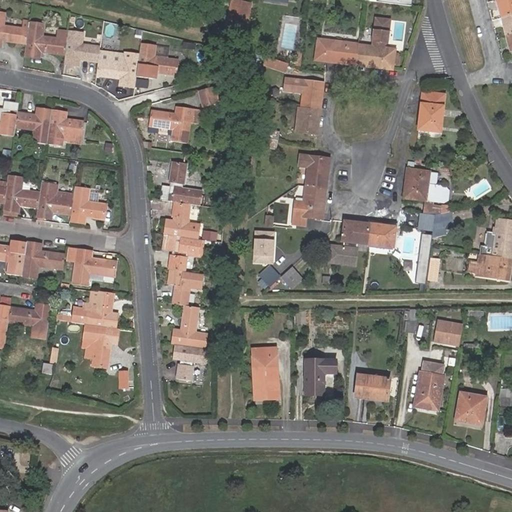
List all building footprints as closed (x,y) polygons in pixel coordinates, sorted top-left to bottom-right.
[(238,27),(242,2),(232,0),(227,25),(238,27)] [(511,15),(511,0),(497,0),(502,18),(511,15)] [(250,3),(242,2),(238,27),(245,29),(250,3)] [(5,15),(0,13),(0,47),(1,47),(2,41),(26,45),(28,29),(4,25),(5,15)] [(511,15),(502,18),(506,36),(511,34),(511,15)] [(394,55),(395,49),(382,48),(383,45),(389,40),(392,18),(376,16),(372,46),(359,44),(357,60),(370,62),(370,66),(393,69),(393,65),(398,66),(399,56),(394,55)] [(29,23),(28,29),(26,45),(25,55),(39,58),(40,51),(43,36),(44,25),(30,23),(29,23)] [(69,31),(68,40),(65,55),(64,63),(78,66),(79,60),(98,63),(99,60),(100,48),(81,45),(83,33),(69,31)] [(68,40),(43,36),(40,51),(65,55),(68,40)] [(314,59),(326,61),(345,63),(345,60),(357,62),(357,60),(359,44),(317,39),(314,59)] [(141,44),(140,55),(137,77),(151,79),(152,72),(176,75),(178,61),(155,57),(156,46),(141,44)] [(123,64),(99,60),(98,63),(96,76),(121,79),(120,85),(135,87),(137,78),(137,77),(140,55),(124,52),(123,64)] [(286,64),(267,57),(265,65),(284,71),(286,64)] [(150,89),(151,80),(137,78),(135,87),(150,89)] [(320,109),(324,83),(285,78),(284,91),(302,93),(300,108),(320,109)] [(212,88),(198,91),(202,106),(216,103),(212,88)] [(444,95),(422,92),(418,130),(439,133),(444,95)] [(4,107),(0,106),(0,122),(2,122),(0,134),(15,136),(16,128),(18,111),(19,104),(5,102),(4,107)] [(296,132),(317,135),(320,109),(300,108),(298,108),(296,132)] [(191,111),(177,109),(176,116),(152,112),(149,126),(174,130),(172,141),(186,143),(191,111)] [(37,114),(18,111),(16,128),(35,131),(33,141),(48,143),(52,112),(38,110),(37,114)] [(66,114),(52,112),(48,143),(62,145),(64,134),(83,136),(85,122),(66,119),(66,114)] [(266,130),(265,138),(278,141),(279,133),(266,130)] [(278,141),(265,138),(263,147),(276,150),(278,141)] [(307,168),(305,186),(327,188),(331,159),(315,157),(300,155),(299,167),(307,168)] [(175,202),(192,204),(201,206),(203,191),(184,188),(187,165),(172,163),(168,187),(163,186),(161,200),(175,202)] [(426,201),(424,214),(435,216),(436,215),(440,214),(441,208),(434,206),(435,203),(443,204),(445,204),(448,201),(449,193),(445,187),(436,186),(437,175),(429,174),(430,172),(408,169),(405,198),(426,201)] [(9,177),(7,188),(5,204),(4,209),(19,211),(20,206),(39,209),(41,192),(23,190),(24,179),(9,177)] [(53,212),(71,215),(74,195),(60,193),(59,200),(55,199),(57,185),(42,183),(41,192),(39,209),(38,216),(52,218),(53,212)] [(327,188),(305,186),(303,203),(294,202),(292,225),(304,226),(306,217),(323,219),(327,188)] [(74,195),(71,215),(71,221),(85,223),(86,217),(104,220),(106,203),(89,200),(90,190),(75,188),(74,195)] [(189,223),(192,204),(175,202),(172,221),(168,220),(165,235),(170,236),(198,240),(200,225),(189,223)] [(436,215),(435,216),(434,224),(450,221),(449,213),(440,214),(436,215)] [(415,225),(417,218),(406,215),(404,222),(415,225)] [(480,246),(479,254),(511,258),(511,257),(511,221),(498,220),(497,227),(493,248),(484,246),(480,246)] [(370,224),(344,221),(341,242),(343,242),(356,244),(368,245),(370,224)] [(370,224),(368,245),(394,248),(397,227),(370,224)] [(493,248),(497,227),(494,226),(493,233),(487,231),(484,246),(493,248)] [(201,241),(198,240),(170,236),(168,250),(174,251),(172,270),(186,272),(188,254),(199,255),(201,241)] [(23,275),(27,243),(13,241),(12,247),(0,245),(0,260),(9,262),(8,273),(23,275)] [(355,258),(356,244),(343,242),(342,248),(329,246),(328,255),(355,258)] [(42,245),(27,243),(23,275),(38,276),(39,266),(64,270),(66,255),(41,251),(42,245)] [(93,253),(70,249),(68,260),(77,262),(74,282),(88,284),(90,273),(115,276),(117,262),(92,258),(93,253)] [(511,258),(479,254),(476,275),(508,280),(511,258)] [(354,266),(355,258),(328,255),(327,263),(354,266)] [(430,259),(427,280),(436,281),(439,260),(430,259)] [(264,281),(269,287),(280,277),(275,271),(270,266),(259,275),(264,281)] [(297,274),(292,267),(280,277),(286,284),(289,287),(292,287),(301,279),(297,274)] [(203,275),(186,272),(172,270),(170,285),(176,286),(173,304),(184,306),(188,306),(190,288),(201,290),(203,275)] [(83,324),(87,324),(116,328),(118,314),(112,313),(114,295),(99,293),(97,311),(85,309),(83,324)] [(0,345),(5,347),(9,323),(11,308),(0,305),(0,345)] [(11,307),(11,308),(9,323),(33,327),(32,337),(46,339),(52,307),(37,305),(37,310),(11,307)] [(199,308),(188,306),(184,306),(180,332),(175,331),(173,344),(175,344),(205,349),(207,334),(196,332),(199,308)] [(417,320),(418,309),(410,308),(409,319),(417,320)] [(409,319),(407,333),(415,334),(417,320),(409,319)] [(116,328),(87,324),(85,339),(96,340),(93,365),(108,367),(111,342),(117,343),(119,329),(116,328)] [(207,350),(205,349),(175,344),(173,359),(179,360),(177,378),(191,381),(194,363),(205,365),(207,350)] [(277,348),(252,349),(254,399),(279,398),(277,348)] [(450,352),(447,365),(455,366),(458,353),(450,352)] [(336,360),(311,360),(310,374),(306,374),(306,395),(325,395),(325,374),(336,374),(336,360)] [(50,364),(44,363),(42,373),(52,374),(54,365),(50,364)] [(442,377),(443,366),(424,363),(422,373),(442,377)] [(422,373),(421,373),(415,405),(438,409),(443,377),(442,377),(422,373)] [(391,378),(358,375),(356,396),(388,400),(391,378)] [(502,406),(511,406),(511,391),(502,391),(502,406)] [(486,398),(461,393),(457,420),(482,425),(486,398)]
